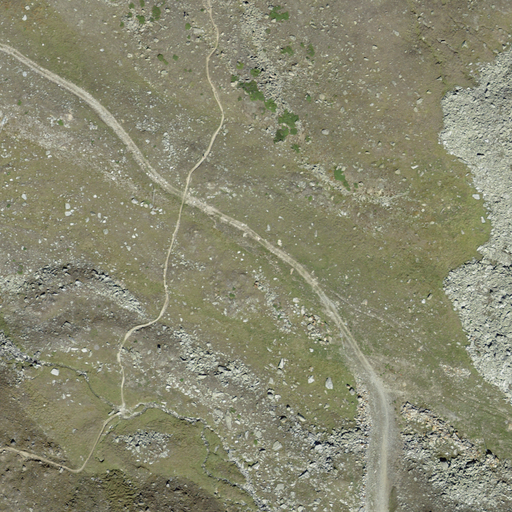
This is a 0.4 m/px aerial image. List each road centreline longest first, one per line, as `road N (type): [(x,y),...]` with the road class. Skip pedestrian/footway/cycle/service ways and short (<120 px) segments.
road 1 (track): [(378,511),(384,405),(335,306),(251,236),(162,182),(50,82),(0,59)]
road 2 (track): [(511,428),(376,384)]
